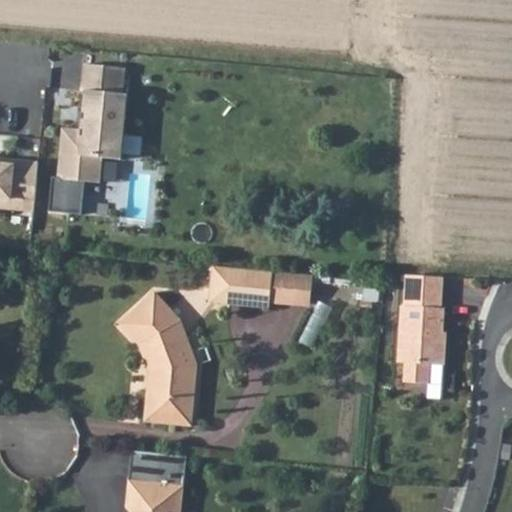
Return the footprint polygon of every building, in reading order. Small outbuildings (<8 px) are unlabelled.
[(123,69),(82,65),(79,92),(83,92),(79,131),(60,129),(55,178),(50,178),(46,213),(79,216),(82,182),(98,184),(100,159),(119,160),(124,113),(125,95),(121,94),(123,69)] [(0,208),(32,212),(36,163),(11,161),(10,166),(0,164),(0,208)] [(269,272),(210,267),(206,302),(266,307),(267,301),(269,272)] [(309,276),(269,272),(267,301),(306,304),(309,276)] [(439,277),(408,276),(406,312),(403,312),(401,366),(407,366),(406,386),(427,387),(428,366),(443,367),(444,337),(441,337),(441,313),(437,311),(439,277)] [(178,320),(152,292),(117,324),(136,345),(141,361),(148,358),(153,373),(152,382),(145,389),(142,413),(148,421),(171,423),(174,395),(191,397),(194,367),(178,320)] [(146,374),(145,389),(152,382),(153,373),(148,358),(141,361),(146,374)] [(188,425),(191,397),(174,395),(171,423),(188,425)] [(188,456),(133,450),(127,505),(136,506),(135,511),(177,511),(182,508),(188,456)]
